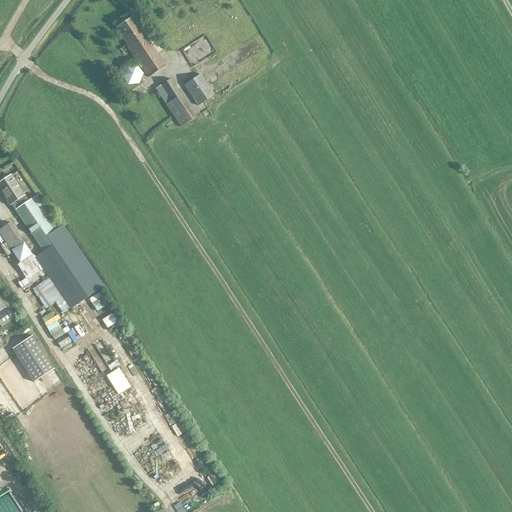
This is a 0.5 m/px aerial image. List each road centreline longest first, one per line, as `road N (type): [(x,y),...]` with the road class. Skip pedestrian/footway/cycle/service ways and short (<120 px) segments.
road 1 (track): [(369,511),(109,111),(0,45)]
road 2 (unclassified): [(0,99),(67,0)]
